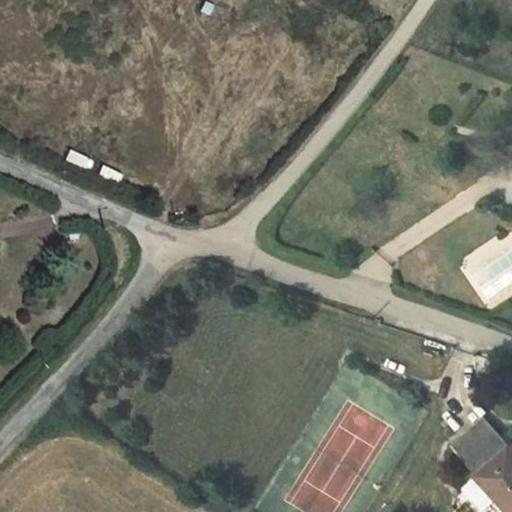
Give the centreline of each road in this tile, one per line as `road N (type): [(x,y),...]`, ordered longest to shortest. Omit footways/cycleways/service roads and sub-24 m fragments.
road 1 (residential): [(221,246),(358,92),(427,0)]
road 2 (unclassified): [(511,344),(221,246)]
road 3 (unclassified): [(0,441),(173,245)]
road 4 (unclassified): [(173,245),(0,160)]
